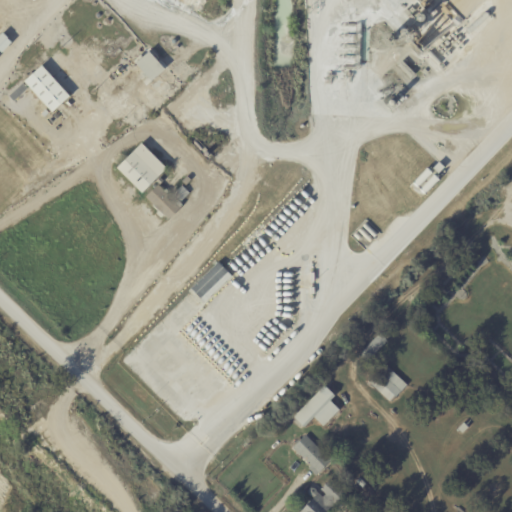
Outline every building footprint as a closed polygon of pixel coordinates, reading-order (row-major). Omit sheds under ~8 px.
[(423,12),(408,27),(405,25),(398,32),(390,24),(399,16),(397,14),(410,0),(414,0),(425,11),(423,12)] [(0,50),(10,40),(1,32),(0,33),(0,50)] [(145,51),(161,68),(147,80),(131,62),(144,50),(145,51)] [(122,63),(126,68),(116,78),(111,73),(121,63),(122,63)] [(69,95),(77,103),(70,109),(63,102),(52,112),(25,82),(42,65),(69,95)] [(164,104),(152,89),(163,79),(175,94),(164,104)] [(166,166),(167,167),(142,192),(117,167),(142,142),(166,166)] [(187,176),(190,179),(185,185),(181,181),(186,176),(187,176)] [(180,205),(166,220),(161,215),(158,218),(152,212),(155,209),(143,197),(156,184),(162,190),(163,188),(166,191),(164,193),(174,202),(176,200),(180,205)] [(180,202),(173,195),(181,186),(189,193),(180,202)] [(189,287),(204,303),(232,276),(218,261),(189,287)] [(202,307),(214,319),(191,343),(170,322),(194,298),(202,307)] [(306,333),(319,319),(324,324),(312,338),(306,333)] [(359,354),(379,333),(381,335),(395,320),(399,324),(384,339),(386,341),(366,361),(359,354)] [(304,334),(309,338),(304,344),(299,339),(304,334)] [(384,364),(406,385),(389,402),(367,382),(384,364)] [(175,381),(182,387),(177,393),(170,386),(175,381)] [(302,427),(291,417),(322,385),(332,396),(328,400),(337,409),(321,426),(312,417),(302,427)] [(464,423),(468,427),(462,433),(457,428),(463,422),(464,423)] [(331,459),(314,476),(306,468),(309,466),(291,448),(304,435),(326,456),(327,455),(331,459)] [(361,488),(354,481),(360,476),(366,482),(361,488)] [(346,499),(337,507),(333,503),(324,511),(299,511),(312,499),(306,492),(311,487),(321,497),(323,494),(319,490),(329,480),(335,486),(342,479),(347,484),(340,492),(346,498),(346,499)]
